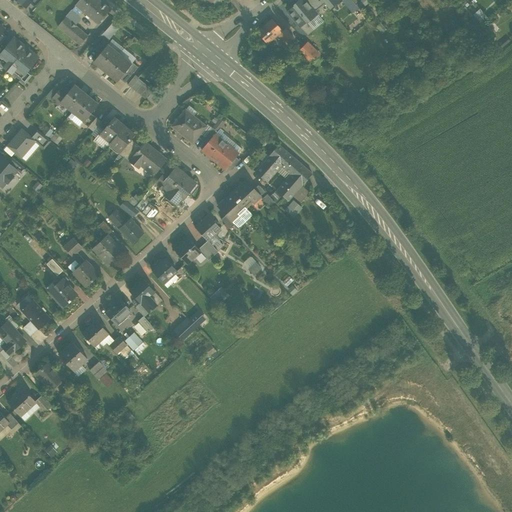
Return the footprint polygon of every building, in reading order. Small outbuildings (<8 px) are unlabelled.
[(110,9),(98,0),(79,0),(75,6),(81,11),(97,24),(110,9)] [(207,6),(212,12),(226,0),(215,0),(207,6)] [(307,23),(317,14),(315,12),(305,0),(299,0),(293,5),(294,6),(306,22),(307,23)] [(321,0),(305,0),(315,12),(325,4),(321,0)] [(321,0),(325,4),(329,8),(338,0),(321,0)] [(65,17),(71,23),(81,11),(75,6),(65,17)] [(287,12),(300,27),(306,22),(294,6),(287,12)] [(71,23),(65,17),(58,27),(80,45),(87,36),(71,23)] [(272,19),(256,32),(267,44),(278,35),(282,31),(272,19)] [(294,39),(287,32),(284,34),(282,31),(278,35),(286,45),(294,39)] [(14,37),(0,54),(0,62),(4,66),(3,67),(11,74),(13,72),(21,79),(28,71),(38,57),(14,37)] [(103,39),(95,49),(100,53),(107,45),(108,45),(109,44),(103,39)] [(319,55),(306,42),(297,52),(310,64),(319,55)] [(108,45),(107,45),(100,53),(93,62),(105,72),(119,55),(108,45)] [(131,64),(119,55),(105,72),(117,81),(119,79),(124,73),(131,64)] [(131,64),(124,73),(130,77),(138,67),(132,62),(131,64)] [(28,71),(21,79),(20,80),(24,84),(32,75),(28,71)] [(124,73),(119,79),(125,83),(130,77),(124,73)] [(138,79),(131,88),(136,92),(143,82),(138,79)] [(143,82),(136,92),(140,95),(148,86),(143,82)] [(69,91),(60,102),(61,103),(72,112),(86,95),(74,85),(69,91)] [(62,86),(51,100),(58,106),(61,103),(60,102),(69,91),(62,86)] [(148,86),(140,95),(145,99),(152,90),(148,86)] [(86,95),(72,112),(84,121),(90,113),(98,104),(86,95)] [(185,110),(172,126),(192,143),(206,127),(185,110)] [(90,113),(84,121),(82,123),(88,127),(96,117),(90,113)] [(106,116),(98,126),(103,130),(111,120),(106,116)] [(103,130),(100,134),(111,142),(124,126),(114,117),(111,120),(103,130)] [(111,142),(109,144),(120,153),(127,145),(135,135),(124,126),(111,142)] [(212,128),(204,138),(209,141),(214,135),(215,135),(217,132),(212,128)] [(21,130),(7,146),(19,157),(33,141),(21,130)] [(209,141),(202,150),(225,169),(228,166),(235,157),(238,154),(215,135),(214,135),(209,141)] [(166,160),(144,142),(140,147),(129,161),(138,168),(141,165),(153,175),(166,160)] [(131,148),(124,157),(129,161),(140,147),(136,143),(131,148)] [(127,145),(120,153),(124,157),(131,148),(127,145)] [(312,174),(279,145),(255,172),(267,182),(281,166),(290,175),(277,191),(288,201),(312,174)] [(1,157),(0,158),(0,186),(2,188),(6,182),(8,183),(13,177),(12,176),(17,170),(7,162),(1,157)] [(235,157),(228,166),(232,169),(239,160),(235,157)] [(11,158),(7,162),(21,174),(25,169),(11,158)] [(186,175),(181,170),(180,171),(175,168),(168,176),(160,186),(160,187),(159,189),(160,189),(162,187),(168,191),(164,195),(176,205),(185,194),(186,195),(189,192),(195,184),(185,176),(186,175)] [(164,172),(155,182),(160,186),(168,176),(164,172)] [(246,181),(232,194),(246,209),(259,196),(260,196),(254,189),(246,181)] [(275,202),(259,185),(254,189),(260,196),(259,196),(269,207),(275,202)] [(232,194),(218,207),(226,215),(232,222),(232,221),(246,209),(232,194)] [(159,212),(145,201),(137,210),(151,221),(159,212)] [(301,208),(294,201),(288,208),(295,215),(301,208)] [(246,209),(232,221),(235,224),(237,226),(239,227),(239,226),(239,227),(250,217),(252,215),(246,209)] [(126,222),(115,211),(108,217),(119,229),(126,222)] [(226,215),(221,219),(229,229),(235,224),(232,221),(232,222),(226,215)] [(209,216),(195,228),(207,241),(221,229),(209,216)] [(119,229),(132,244),(144,233),(130,218),(119,229)] [(112,231),(103,221),(98,225),(108,235),(112,231)] [(108,235),(93,249),(108,266),(123,252),(108,235)] [(82,247),(74,238),(68,243),(77,252),(82,247)] [(188,238),(175,251),(186,264),(200,252),(200,251),(198,249),(188,238)] [(218,252),(207,241),(203,245),(213,256),(218,252)] [(77,252),(68,243),(63,248),(72,257),(77,252)] [(213,256),(203,245),(198,249),(200,251),(200,252),(208,261),(213,256)] [(63,271),(52,259),(46,264),(57,276),(63,271)] [(166,259),(152,271),(163,283),(177,271),(166,259)] [(72,270),(78,263),(73,260),(68,266),(72,270)] [(85,261),(72,272),(86,287),(98,275),(85,261)] [(255,263),(249,268),(253,274),(260,268),(255,263)] [(63,282),(57,287),(55,285),(49,291),(64,307),(76,295),(61,279),(63,282)] [(143,279),(129,291),(141,304),(149,296),(157,305),(162,300),(143,279)] [(221,287),(210,298),(215,303),(226,293),(221,287)] [(149,296),(141,304),(149,313),(157,305),(149,296)] [(23,299),(17,305),(20,309),(27,303),(23,299)] [(33,300),(21,311),(38,329),(50,318),(33,300)] [(120,300),(106,313),(116,324),(130,311),(120,300)] [(15,311),(12,314),(16,319),(20,316),(15,311)] [(208,322),(198,312),(189,320),(195,327),(199,331),(208,322)] [(20,326),(9,315),(5,319),(7,322),(7,321),(15,331),(20,326)] [(144,316),(138,321),(148,331),(153,327),(144,316)] [(187,318),(174,331),(182,340),(195,327),(189,320),(187,318)] [(15,331),(7,321),(7,322),(0,327),(0,335),(7,343),(2,347),(10,355),(25,341),(15,331)] [(97,321),(82,334),(93,346),(108,333),(97,321)] [(124,340),(137,354),(146,345),(133,331),(124,340)] [(126,345),(119,337),(114,341),(121,349),(126,345)] [(121,349),(114,341),(109,346),(117,354),(121,349)] [(87,359),(72,342),(59,355),(73,371),(87,359)] [(1,345),(0,346),(0,353),(7,361),(11,357),(10,355),(2,347),(1,345)] [(99,362),(94,366),(102,375),(107,371),(99,362)] [(48,363),(36,374),(50,390),(63,378),(57,372),(48,363)] [(102,375),(94,366),(90,370),(98,379),(102,375)] [(99,379),(107,388),(114,381),(105,373),(99,379)] [(71,387),(62,395),(71,405),(80,397),(71,387)] [(24,389),(8,403),(20,416),(35,402),(24,389)] [(53,406),(43,394),(37,399),(47,410),(53,406)] [(0,412),(0,430),(8,423),(9,422),(5,418),(0,412)] [(18,423),(10,414),(5,418),(9,422),(8,423),(13,428),(18,423)]
